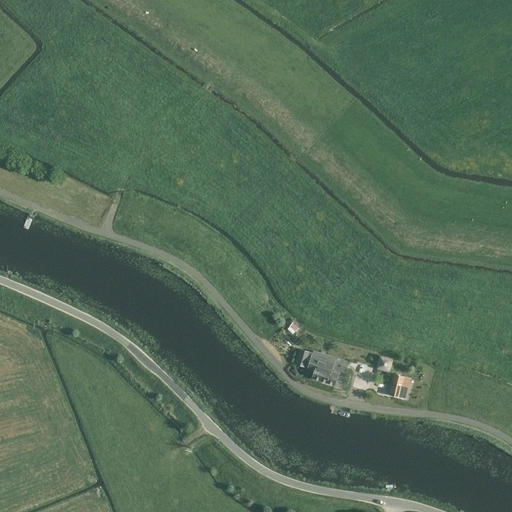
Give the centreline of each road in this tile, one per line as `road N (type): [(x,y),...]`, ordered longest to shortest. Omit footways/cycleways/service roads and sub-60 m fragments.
road 1 (unclassified): [(511,443),(471,422),(302,392),(185,266),(35,206)]
road 2 (unclassified): [(432,511),(280,479),(239,452),(120,335),(0,279)]
road 3 (track): [(241,47),(120,191),(106,234)]
